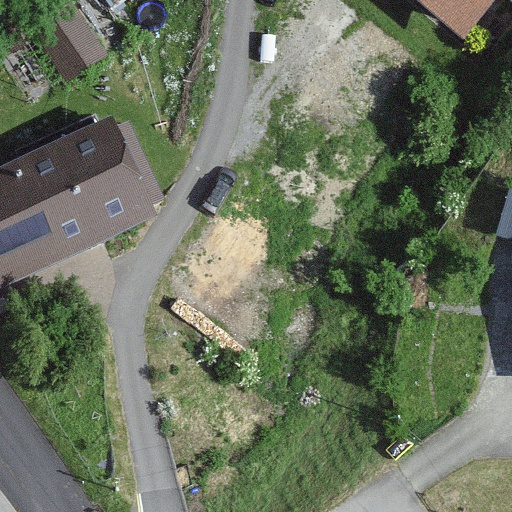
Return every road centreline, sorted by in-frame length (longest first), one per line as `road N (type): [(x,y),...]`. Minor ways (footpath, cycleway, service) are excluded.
road 1 (residential): [(245,0),(217,136),(132,296),(131,358),(161,511)]
road 2 (residential): [(393,489),(505,415)]
